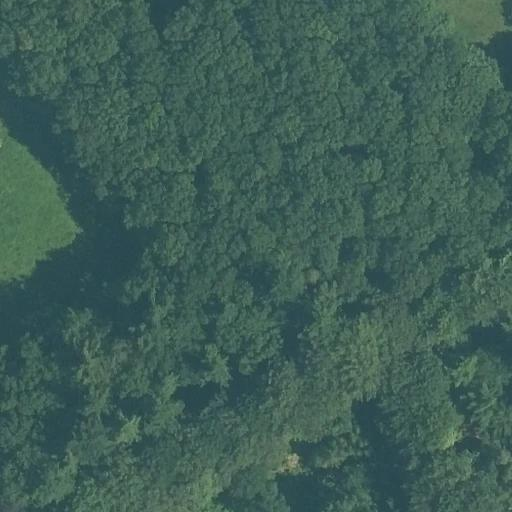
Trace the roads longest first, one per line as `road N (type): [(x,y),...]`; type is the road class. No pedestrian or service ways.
road 1 (track): [(85,511),(359,354)]
road 2 (track): [(457,511),(359,354)]
road 3 (track): [(359,354),(511,261)]
